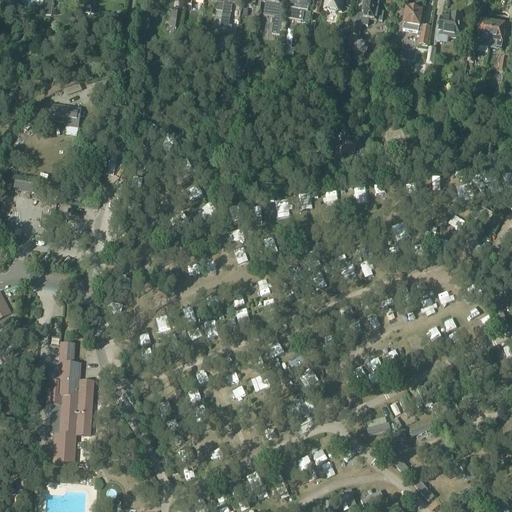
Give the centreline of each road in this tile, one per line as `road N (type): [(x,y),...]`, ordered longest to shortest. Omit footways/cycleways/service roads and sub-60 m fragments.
road 1 (track): [(113,393),(471,253)]
road 2 (unknown): [(94,328),(233,266),(423,209)]
road 3 (track): [(347,176),(262,194),(229,192),(185,135),(121,93)]
